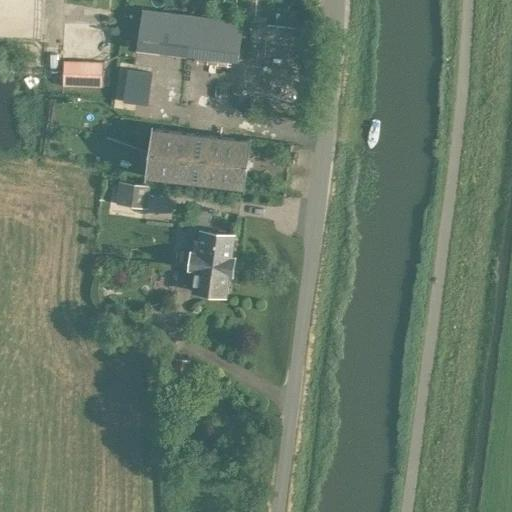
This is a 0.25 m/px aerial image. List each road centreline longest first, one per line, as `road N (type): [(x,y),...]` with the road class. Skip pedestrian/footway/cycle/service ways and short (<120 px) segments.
road 1 (unclassified): [(404,511),(467,0)]
road 2 (unclassified): [(277,511),(339,0)]
